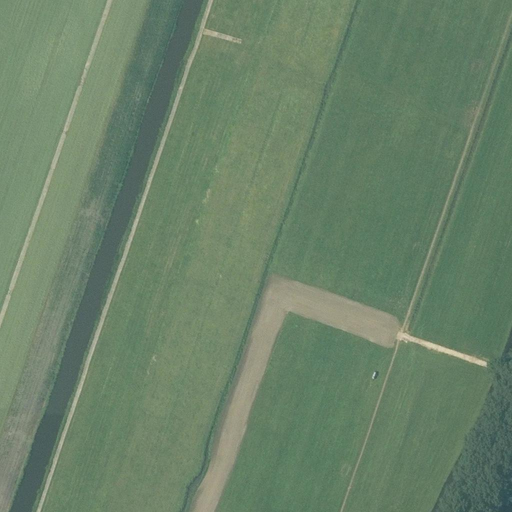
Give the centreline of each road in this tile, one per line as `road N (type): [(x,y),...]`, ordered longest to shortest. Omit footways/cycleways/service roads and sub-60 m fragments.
road 1 (track): [(35,511),(208,0)]
road 2 (track): [(0,319),(107,0)]
